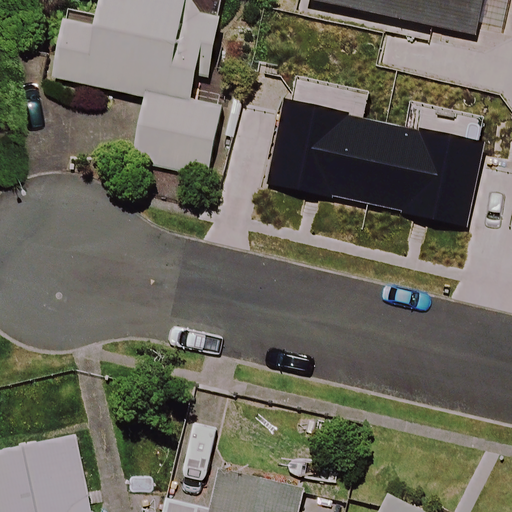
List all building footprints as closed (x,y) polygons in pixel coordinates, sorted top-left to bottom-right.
[(187,0),(127,0),(127,2),(115,0),(99,0),(94,31),(63,25),(53,84),(144,100),(132,163),(202,175),(213,112),(189,107),(195,77),(209,80),(219,21),(185,15),(187,0)] [(432,68),(415,14),(349,36),(400,192),(477,167),(443,64),(432,68)] [(511,141),(501,139),(485,214),(511,219),(511,141)] [(88,511),(73,440),(0,455),(0,511),(88,511)] [(299,511),(302,498),(217,478),(208,511),(196,511),(163,504),(161,511),(299,511)] [(413,511),(388,500),(382,511),(413,511)]
